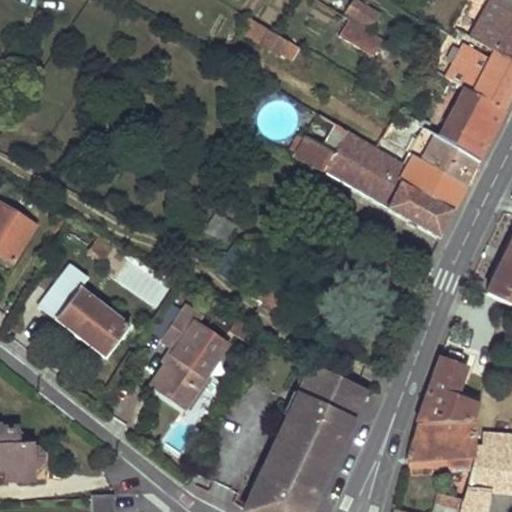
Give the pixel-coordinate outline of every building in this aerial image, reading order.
[(371,28),(379,15),(354,0),(352,0),(345,12),(371,28)] [(511,9),(495,0),(492,0),(470,39),(494,52),(511,63),(511,9)] [(511,0),(495,0),(511,9),(511,0)] [(248,20),(239,35),(260,47),(268,33),(269,32),(248,20)] [(338,37),(372,58),(382,41),(348,20),(338,37)] [(277,58),(279,55),(286,44),(268,33),(260,47),(277,58)] [(279,55),(290,62),(298,49),(286,42),(286,44),(279,55)] [(511,63),(494,52),(490,60),(464,46),(451,71),(435,62),(431,70),(465,90),(504,112),(511,97),(511,63)] [(273,87),(278,78),(265,71),(260,80),(273,87)] [(465,90),(438,139),(477,163),(489,141),(504,112),(465,90)] [(420,125),(419,128),(422,130),(426,132),(430,125),(423,120),(420,125)] [(334,154),(347,132),(337,126),(324,148),(334,154)] [(471,175),(477,163),(438,139),(426,132),(422,130),(408,154),(412,157),(465,188),(471,175)] [(398,181),(406,167),(402,165),(347,132),(334,154),(324,148),(307,139),(294,159),(323,174),(439,241),(446,226),(452,212),(398,181)] [(412,157),(408,154),(402,165),(406,167),(412,157)] [(406,167),(398,181),(452,212),(458,200),(465,188),(412,157),(406,167)] [(0,256),(13,264),(35,228),(0,206),(0,256)] [(206,236),(222,244),(230,227),(214,220),(206,236)] [(511,307),(511,240),(485,295),(501,302),(511,307)] [(96,243),(89,251),(102,261),(109,252),(96,243)] [(70,266),(62,276),(80,290),(87,279),(70,266)] [(104,359),(128,327),(80,290),(62,276),(37,308),(104,359)] [(251,299),(266,308),(271,298),(274,294),(259,285),(251,299)] [(266,308),(279,315),(284,306),(271,298),(266,308)] [(176,350),(151,386),(183,408),(225,346),(194,325),(199,317),(185,308),(162,341),(176,350)] [(241,324),(236,321),(229,332),(234,335),(241,324)] [(241,324),(234,335),(249,346),(256,335),(241,324)] [(449,352),(446,361),(459,365),(462,357),(449,352)] [(475,423),(479,405),(455,396),(466,367),(459,365),(446,361),(440,358),(416,425),(475,423)] [(242,510),(245,511),(302,511),(313,490),(337,440),(353,406),(361,388),(311,363),(301,384),(304,385),(289,417),(286,416),(242,510)] [(366,390),(361,388),(353,406),(357,408),(366,390)] [(470,472),(474,457),(474,448),(475,423),(416,425),(409,446),(405,461),(448,458),(449,474),(470,472)] [(0,470),(4,470),(34,469),(38,468),(42,465),(44,458),(43,456),(41,452),(37,449),(33,448),(33,444),(17,444),(16,429),(0,430),(0,470)] [(510,439),(484,438),(483,449),(511,450),(511,436),(511,437),(510,439)] [(313,490),(317,493),(341,442),(337,440),(313,490)] [(485,511),(488,493),(511,496),(511,450),(483,449),(474,448),(474,457),(470,472),(462,502),(458,511),(485,511)] [(34,469),(4,470),(4,481),(34,481),(34,469)] [(93,498),(94,511),(112,511),(112,496),(93,498)] [(458,511),(462,502),(437,496),(432,511),(458,511)]
